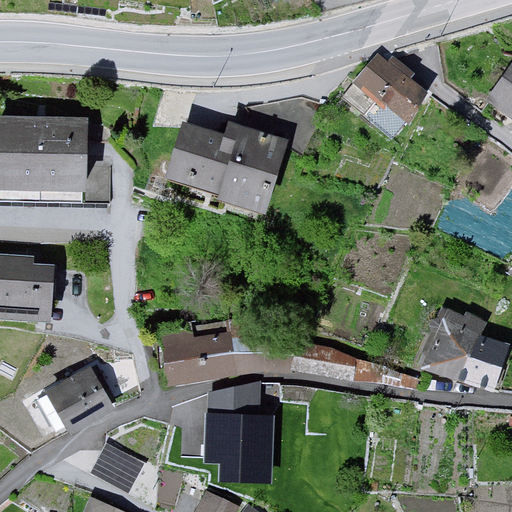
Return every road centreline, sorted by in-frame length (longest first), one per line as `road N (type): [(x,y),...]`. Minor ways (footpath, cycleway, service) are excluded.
road 1 (residential): [(0,489),(121,402),(166,393),(268,380),(511,399)]
road 2 (secondary): [(471,0),(312,46),(223,58),(0,46)]
road 3 (unknown): [(166,393),(126,269),(123,175)]
